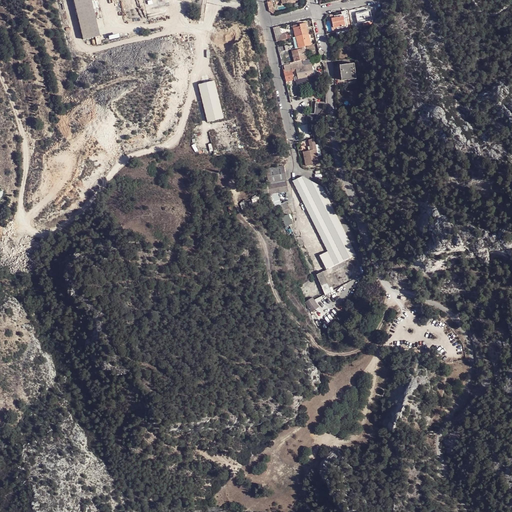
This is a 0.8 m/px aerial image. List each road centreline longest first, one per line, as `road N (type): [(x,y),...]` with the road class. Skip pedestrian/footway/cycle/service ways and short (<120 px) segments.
road 1 (unclassified): [(467,511),(438,439),(468,388),(468,341),(441,306),(381,278),(340,167),(330,92)]
road 2 (track): [(394,290),(364,347),(323,350),(277,298),(262,240),(232,191)]
road 3 (residential): [(265,22),(293,142)]
